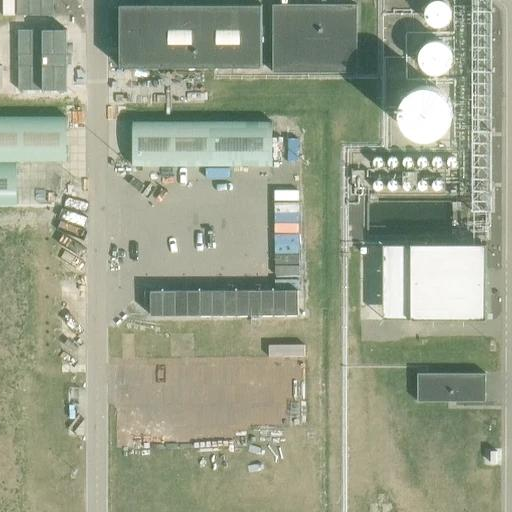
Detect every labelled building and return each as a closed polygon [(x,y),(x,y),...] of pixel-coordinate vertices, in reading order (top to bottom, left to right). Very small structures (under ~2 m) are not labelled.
[(54,0),(17,0),(17,18),(55,17),(54,0)] [(450,18),(450,15),(450,13),(449,11),(448,8),(447,7),(445,5),(443,4),(441,3),(438,3),(436,3),(434,3),(431,4),(429,6),(428,7),(426,10),(426,12),(425,14),(425,16),(426,19),(426,21),(428,23),(429,25),(431,26),(434,27),(436,28),(438,28),(441,28),(443,27),(445,26),(447,24),(448,22),(449,20),(450,18)] [(261,67),(261,5),(120,5),(120,68),(261,67)] [(357,72),(357,5),(274,5),(273,71),(357,72)] [(388,58),(412,59),(415,16),(391,14),(388,58)] [(68,31),(20,31),(19,90),(68,91),(68,31)] [(450,60),(451,57),(450,54),(449,51),(448,48),(446,45),(444,43),(441,42),(438,41),(435,40),(432,41),(429,41),(426,43),(423,44),(421,47),(419,49),(418,52),(418,55),(418,58),(418,61),(419,64),(421,67),(423,69),(426,71),(429,72),(432,73),(435,73),(438,73),(441,72),(444,70),(446,68),(448,66),(449,63),(450,60)] [(205,78),(119,78),(119,103),(205,103),(205,78)] [(452,117),(453,112),(452,107),(451,102),(449,98),(445,94),(442,91),(437,88),(432,87),(427,86),(422,86),(417,87),(413,89),(409,92),(405,96),(402,100),(400,105),(400,110),(400,115),(400,120),(402,125),(405,129),(409,133),(413,136),(417,138),(422,139),(427,139),(432,138),(437,137),(442,134),(445,131),(449,127),(451,122),(452,117)] [(66,121),(0,120),(0,160),(66,161),(66,121)] [(273,122),(133,121),(133,166),(273,167),(273,122)] [(278,230),(278,262),(301,262),(302,230),(278,230)] [(487,320),(487,245),(383,246),(383,319),(487,320)] [(299,291),(151,292),(151,317),(299,316),(299,291)] [(485,401),(486,374),(418,374),(418,401),(485,401)]
